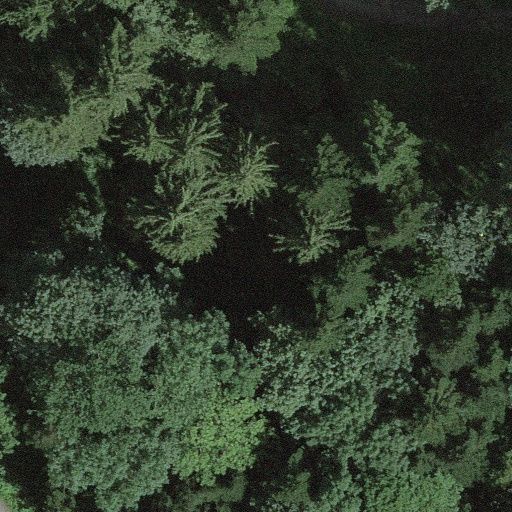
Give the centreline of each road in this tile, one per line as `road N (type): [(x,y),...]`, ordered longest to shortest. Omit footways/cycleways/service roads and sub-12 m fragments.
road 1 (track): [(0,377),(167,439),(310,511)]
road 2 (track): [(511,17),(373,0)]
